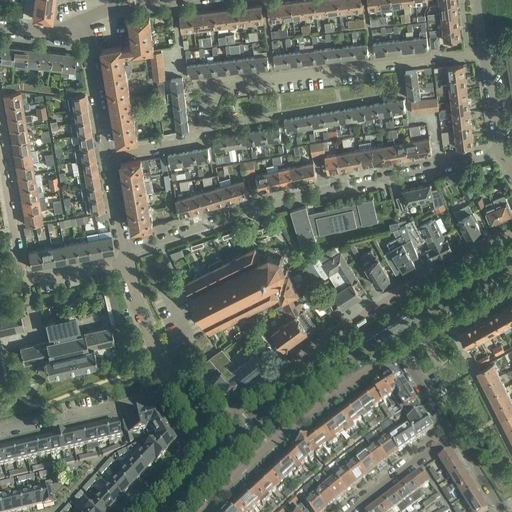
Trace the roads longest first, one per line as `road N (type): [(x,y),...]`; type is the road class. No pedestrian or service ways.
road 1 (residential): [(107,154),(196,139),(218,86),(483,54)]
road 2 (residential): [(124,252),(272,203),(500,152)]
road 3 (residential): [(201,511),(298,419),(399,348)]
road 4 (residential): [(511,232),(339,331)]
road 5 (tertiary): [(511,259),(353,350)]
road 6 (residential): [(0,433),(173,394)]
road 7 (residential): [(339,331),(212,431)]
road 8 (residential): [(173,394),(125,262)]
road 9 (residential): [(22,282),(0,145)]
road 10 (residential): [(107,154),(84,20)]
road 11 (residential): [(399,348),(511,286)]
road 12 (residential): [(350,511),(453,435)]
